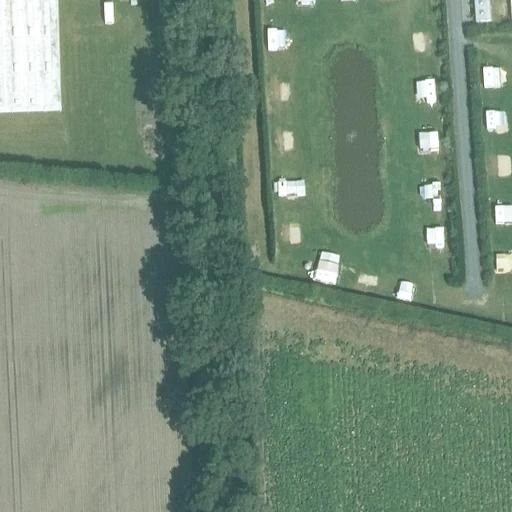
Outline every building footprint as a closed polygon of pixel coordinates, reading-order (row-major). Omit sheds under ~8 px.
[(0,0),(0,114),(60,113),(56,0),(0,0)] [(472,0),(473,25),(488,25),(487,0),(472,0)] [(266,31),(267,51),(285,50),(285,31),(266,31)] [(505,115),(485,116),(486,136),(505,135),(505,115)] [(436,133),(419,134),(419,155),(436,155),(436,133)] [(489,163),(491,185),(510,183),(507,161),(489,163)] [(439,182),(429,182),(430,205),(440,205),(439,182)] [(510,227),(509,210),(493,212),(494,228),(510,227)] [(426,248),(442,247),(441,233),(424,235),(426,248)] [(511,252),(495,252),(495,273),(511,272),(511,252)] [(321,264),(316,284),(332,288),(337,268),(321,264)] [(357,291),(371,295),(375,280),(362,276),(357,291)] [(410,304),(414,286),(397,283),(393,300),(410,304)]
